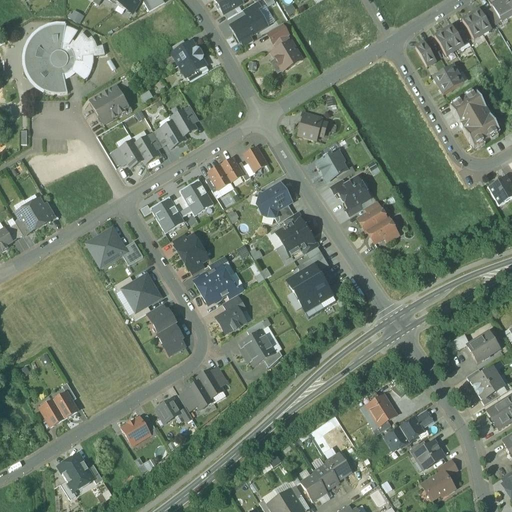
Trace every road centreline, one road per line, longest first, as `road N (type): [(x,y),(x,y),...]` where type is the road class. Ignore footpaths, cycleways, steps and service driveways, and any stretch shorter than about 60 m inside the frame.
road 1 (residential): [(0,480),(195,361),(202,348),(125,202)]
road 2 (primary): [(399,326),(170,511)]
road 3 (residential): [(399,326),(261,120)]
road 4 (residential): [(399,326),(471,445),(488,511)]
road 5 (residential): [(388,44),(468,165),(511,154)]
road 6 (residential): [(125,202),(261,120)]
road 7 (residential): [(388,44),(261,120)]
road 8 (residential): [(0,273),(125,202)]
road 9 (residential): [(261,120),(187,0)]
road 10 (primary): [(511,266),(399,326)]
